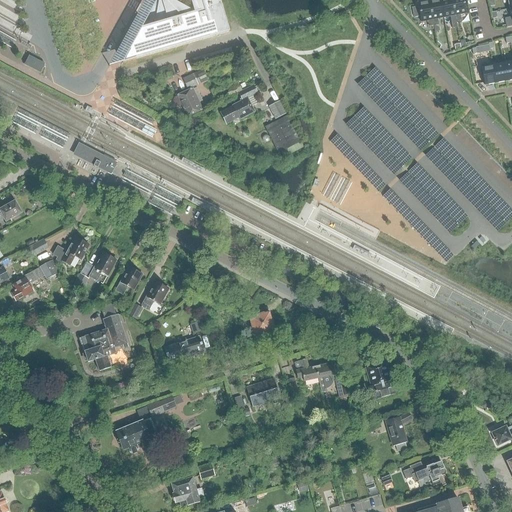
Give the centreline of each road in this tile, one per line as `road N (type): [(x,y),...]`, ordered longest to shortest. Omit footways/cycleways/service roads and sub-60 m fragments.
road 1 (unclassified): [(364,330),(0,144)]
road 2 (residential): [(364,330),(410,362),(442,398),(497,511)]
road 3 (unclassified): [(34,0),(58,78),(79,87),(137,0)]
road 4 (residential): [(511,149),(377,7)]
road 5 (residential): [(217,376),(42,434)]
